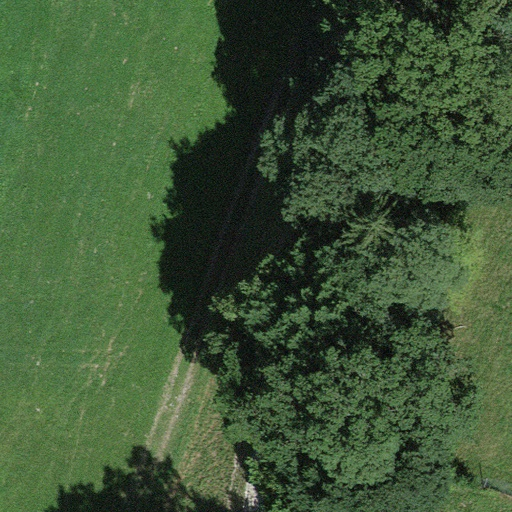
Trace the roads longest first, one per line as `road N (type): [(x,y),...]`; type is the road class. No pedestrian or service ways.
road 1 (track): [(330,0),(295,51),(209,293),(149,511)]
road 2 (residential): [(385,0),(288,333),(253,511)]
